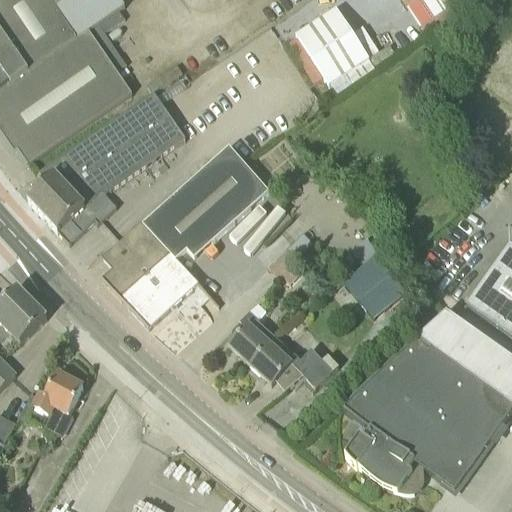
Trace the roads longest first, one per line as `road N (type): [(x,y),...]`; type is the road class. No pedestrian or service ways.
road 1 (secondary): [(318,511),(238,453),(108,334),(0,217)]
road 2 (unknown): [(176,396),(116,511)]
